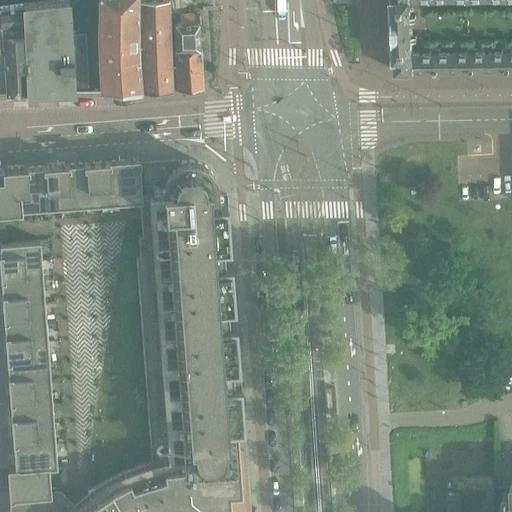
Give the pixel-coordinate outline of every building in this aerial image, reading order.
[(64,0),(25,5),(26,92),(74,91),(69,0),(64,0)] [(69,0),(74,91),(100,91),(98,0),(69,0)] [(98,0),(100,91),(141,90),(138,0),(98,0)] [(138,0),(141,90),(172,90),(169,0),(138,0)] [(511,0),(392,0),(392,1),(394,2),(394,14),(393,14),(393,19),(394,19),(394,21),(394,22),(394,23),(395,33),(394,33),(394,35),(395,35),(395,37),(394,38),(394,42),(395,42),(396,54),(395,54),(395,59),(396,59),(396,72),(511,70),(511,0)] [(3,51),(5,94),(26,92),(25,5),(1,7),(3,51)] [(175,24),(176,49),(200,48),(198,23),(197,14),(196,14),(196,15),(184,15),(180,15),(180,24),(175,24)] [(200,48),(176,49),(177,90),(202,90),(200,48)] [(54,444),(15,447),(16,467),(8,468),(10,496),(11,496),(9,511),(228,511),(227,490),(238,489),(234,428),(243,427),(240,383),(231,384),(229,368),(238,367),(235,323),(226,324),(225,308),(234,307),(231,263),(222,264),(221,248),(230,247),(226,203),(217,204),(216,186),(216,183),(215,180),(214,176),(212,173),(210,171),(209,169),(206,166),(204,164),(201,163),(198,162),(194,161),(192,160),(189,160),(186,161),(182,161),(179,162),(177,163),(174,165),(172,167),(169,162),(138,165),(138,159),(116,161),(119,201),(139,200),(142,235),(138,236),(140,256),(136,256),(151,461),(142,464),(106,480),(95,486),(87,492),(79,499),(73,504),(59,490),(50,490),(48,466),(56,466),(54,444)] [(96,162),(99,203),(119,201),(116,161),(108,162),(108,161),(96,162)] [(85,163),(75,164),(78,204),(99,203),(96,162),(85,163)] [(78,204),(75,164),(68,165),(68,164),(55,165),(58,206),(78,204)] [(44,166),(34,167),(37,207),(58,206),(55,165),(44,166)] [(14,168),(17,209),(37,207),(34,167),(27,168),(27,167),(14,168)] [(0,209),(17,209),(14,168),(3,169),(0,169),(0,209)] [(0,260),(0,264),(41,261),(39,240),(0,242),(0,260)] [(2,276),(2,284),(42,282),(41,261),(0,264),(1,276),(2,276)] [(2,293),(3,305),(44,302),(42,282),(2,284),(3,293),(2,293)] [(5,317),(5,325),(45,322),(44,302),(3,305),(4,317),(5,317)] [(45,322),(5,325),(6,334),(5,334),(6,346),(47,343),(45,322)] [(47,343),(6,346),(7,357),(8,357),(8,366),(48,363),(47,343)] [(9,374),(9,386),(50,383),(48,363),(8,366),(9,374)] [(11,398),(11,407),(51,404),(50,383),(9,386),(10,398),(11,398)] [(12,415),(13,427),(53,424),(51,404),(11,407),(12,415)] [(14,439),(15,447),(54,444),(53,424),(13,427),(13,439),(14,439)] [(495,511),(495,476),(489,476),(447,475),(447,511),(495,511)]
